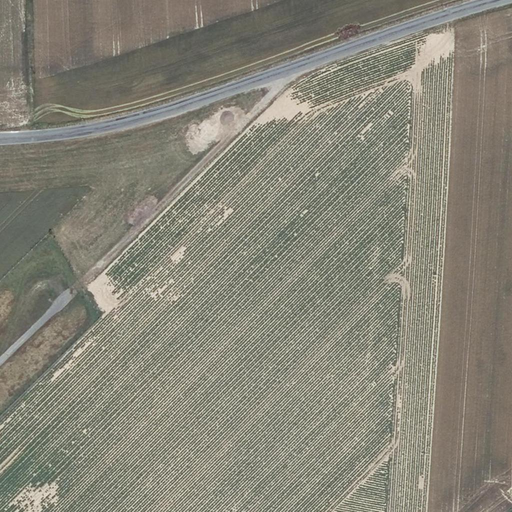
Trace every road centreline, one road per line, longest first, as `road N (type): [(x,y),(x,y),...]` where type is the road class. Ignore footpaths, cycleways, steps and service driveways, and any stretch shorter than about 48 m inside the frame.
road 1 (unclassified): [(0,137),(144,122),(509,0)]
road 2 (track): [(305,63),(79,284)]
